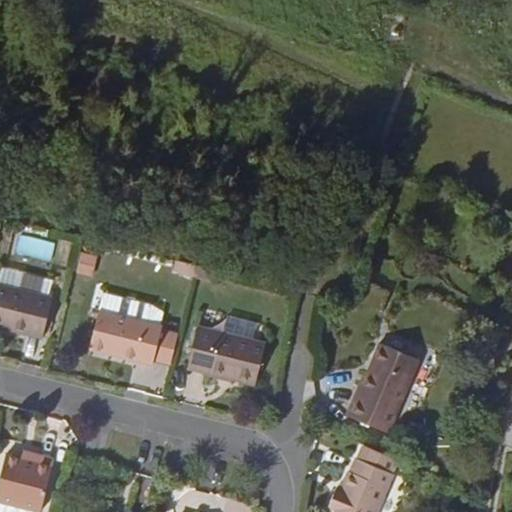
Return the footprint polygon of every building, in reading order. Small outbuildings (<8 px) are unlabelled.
[(97,256),(83,252),(78,272),(91,276),(97,256)] [(192,264),(173,260),(170,272),(190,276),(192,264)] [(192,264),(190,276),(210,281),(213,269),(192,264)] [(362,280),(352,307),(367,312),(376,286),(362,280)] [(0,327),(40,337),(50,297),(0,284),(0,327)] [(376,286),(367,312),(377,318),(388,291),(376,286)] [(111,313),(157,325),(160,313),(158,310),(149,304),(142,303),(142,304),(122,299),(123,297),(115,296),(114,298),(112,302),(114,303),(111,313)] [(150,364),(151,359),(159,330),(160,326),(157,325),(111,313),(98,310),(89,343),(103,347),(101,352),(150,364)] [(252,385),(263,343),(196,326),(185,368),(252,385)] [(159,330),(151,359),(167,363),(174,334),(159,330)] [(385,433),(417,359),(378,342),(346,416),(385,433)] [(88,348),(101,352),(103,347),(89,343),(88,348)] [(395,459),(361,445),(356,458),(354,457),(348,471),(346,471),(339,490),(336,488),(326,507),(334,511),(333,511),(374,511),(391,474),(389,473),(395,459)] [(25,460),(27,452),(20,450),(18,458),(25,460)] [(52,459),(27,452),(25,460),(18,458),(4,455),(0,469),(0,501),(35,511),(38,511),(52,459)] [(34,511),(35,511),(0,501),(0,511),(34,511)]
